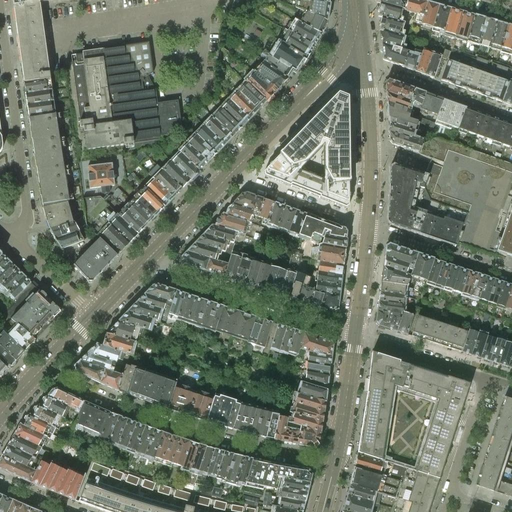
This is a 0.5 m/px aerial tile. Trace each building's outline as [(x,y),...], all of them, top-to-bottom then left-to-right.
[(12,0),(13,7),(15,7),(15,9),(13,9),(20,58),(21,63),(47,60),(47,54),(46,47),(40,3),(55,0),(12,0)] [(329,4),(306,1),(299,0),(296,0),(295,8),(305,10),(305,12),(326,22),(329,4)] [(375,0),(376,3),(380,4),(400,10),(404,11),(407,0),(375,0)] [(426,3),(417,0),(407,0),(404,11),(416,14),(414,22),(420,24),(426,3)] [(426,3),(420,24),(419,29),(423,31),(425,26),(432,28),(438,6),(426,3)] [(400,10),(380,4),(377,12),(379,12),(378,17),(381,18),(401,23),(403,19),(398,18),(400,10)] [(450,9),(438,6),(432,28),(439,30),(437,34),(442,36),(443,33),(450,9)] [(462,13),(450,9),(443,33),(450,35),(450,38),(454,39),(455,36),(462,13)] [(326,22),(305,12),(299,24),(321,35),(323,30),(322,30),(326,22)] [(455,36),(454,39),(461,41),(466,43),(467,40),(473,16),(469,15),(466,14),(462,13),(455,36)] [(478,43),(485,19),(473,16),(467,40),(470,41),(478,43)] [(401,23),(381,18),(379,26),(380,26),(379,31),(383,32),(403,37),(404,32),(399,31),(401,23)] [(497,23),(485,19),(478,43),(490,47),(497,23)] [(321,35),(299,24),(295,21),(288,32),(291,34),(314,47),(321,35)] [(507,25),(497,23),(490,47),(489,49),(499,52),(507,25)] [(511,44),(511,26),(507,25),(499,52),(509,55),(511,44)] [(403,37),(383,32),(380,40),(382,40),(381,44),(405,51),(406,47),(401,45),(403,37)] [(421,42),(423,34),(413,32),(412,37),(416,38),(416,41),(421,42)] [(314,47),(291,34),(288,38),(286,36),(281,43),(307,59),(314,47)] [(307,59),(281,43),(278,41),(264,63),(265,64),(288,79),(288,78),(292,72),(296,74),(302,64),(303,65),(307,59)] [(82,52),(82,54),(76,55),(76,61),(72,62),(80,122),(79,122),(80,129),(83,129),(86,151),(162,140),(161,136),(167,136),(180,123),(177,101),(157,104),(155,90),(154,90),(147,76),(153,73),(148,43),(82,52)] [(408,52),(405,51),(381,44),(383,61),(403,68),(408,52)] [(421,56),(408,52),(403,68),(415,72),(421,56)] [(422,52),(421,56),(415,72),(424,75),(431,56),(422,52)] [(431,56),(424,75),(433,79),(440,59),(431,56)] [(47,60),(21,63),(24,83),(50,80),(47,60)] [(447,63),(440,81),(450,85),(457,65),(447,61),(447,63)] [(288,79),(265,64),(258,71),(256,68),(253,72),(277,91),(288,79)] [(457,65),(450,85),(461,88),(468,69),(457,65)] [(468,69),(461,88),(471,92),(478,72),(468,69)] [(277,91),(253,72),(250,76),(252,78),(246,84),(265,102),(277,91)] [(478,72),(471,92),(481,96),(488,76),(478,72)] [(488,76),(481,96),(491,99),(498,79),(488,76)] [(498,79),(491,99),(501,103),(508,83),(498,79)] [(50,80),(24,83),(24,84),(25,95),(52,91),(51,80),(50,80)] [(388,81),(385,83),(386,94),(410,102),(414,90),(388,81)] [(265,102),(246,84),(244,82),(235,90),(237,92),(257,111),(265,102)] [(511,104),(511,84),(508,83),(501,103),(511,106),(511,104)] [(257,111),(237,92),(235,90),(233,88),(230,91),(233,93),(234,95),(229,100),(249,119),(257,111)] [(419,111),(425,94),(414,90),(410,102),(414,104),(412,108),(419,111)] [(52,91),(25,95),(27,106),(53,102),(52,91)] [(410,102),(386,94),(386,103),(411,111),(412,108),(414,104),(410,102)] [(436,118),(442,100),(425,94),(419,111),(436,118)] [(338,96),(264,172),(265,177),(344,208),(348,206),(347,99),(338,96)] [(249,119),(229,100),(228,99),(224,102),(226,104),(221,109),(241,128),(249,119)] [(443,127),(451,103),(442,100),(436,118),(434,124),(443,127)] [(53,102),(27,106),(28,117),(55,113),(53,102)] [(412,112),(411,111),(386,103),(387,108),(385,113),(387,113),(408,120),(409,121),(412,112)] [(465,108),(451,103),(443,127),(450,130),(451,127),(458,130),(465,108)] [(241,128),(221,109),(219,107),(216,111),(218,113),(213,118),(232,137),(241,128)] [(475,136),(483,115),(465,108),(458,130),(475,136)] [(408,120),(387,113),(385,113),(387,118),(388,123),(416,132),(425,135),(425,132),(416,129),(416,128),(418,129),(420,128),(420,126),(419,124),(415,123),(411,122),(409,121),(408,120)] [(55,115),(29,119),(30,128),(34,127),(35,132),(31,133),(31,134),(35,134),(36,139),(32,139),(33,148),(60,144),(55,115)] [(492,142),(499,121),(483,115),(475,136),(492,142)] [(232,137),(213,118),(211,116),(208,119),(210,121),(204,127),(224,145),(232,137)] [(509,148),(511,139),(511,125),(499,121),(492,142),(509,148)] [(416,132),(388,123),(388,128),(387,132),(389,133),(388,133),(415,141),(416,137),(415,136),(416,132)] [(224,145),(204,127),(202,125),(199,128),(201,130),(196,135),(216,154),(224,145)] [(216,154),(196,135),(194,133),(191,137),(193,139),(188,144),(208,163),(216,154)] [(423,139),(416,137),(415,141),(388,133),(389,133),(389,141),(391,144),(419,153),(423,139)] [(208,163),(188,144),(186,142),(182,145),(184,147),(179,152),(181,154),(199,171),(208,163)] [(60,144),(33,148),(34,156),(38,156),(39,161),(35,161),(35,163),(39,162),(40,167),(36,168),(38,177),(64,173),(60,144)] [(429,173),(439,176),(433,192),(471,205),(468,213),(458,243),(499,256),(500,253),(496,252),(488,249),(511,182),(511,173),(448,151),(442,167),(429,163),(426,172),(429,173)] [(199,171),(181,154),(176,159),(173,157),(170,160),(172,163),(190,181),(199,171)] [(190,181),(172,163),(166,169),(164,166),(160,170),(162,171),(182,190),(190,181)] [(111,165),(87,167),(89,188),(100,187),(101,193),(108,192),(108,186),(113,186),(111,165)] [(390,167),(389,176),(416,183),(419,174),(393,165),(390,167)] [(162,171),(157,177),(154,180),(173,199),(182,190),(162,171)] [(424,188),(427,177),(428,177),(429,173),(426,172),(424,171),(422,175),(419,174),(416,183),(414,192),(422,194),(423,189),(424,188)] [(64,173),(38,177),(39,185),(42,184),(43,189),(40,190),(40,191),(43,190),(44,196),(41,196),(42,205),(69,201),(64,173)] [(416,183),(389,176),(389,186),(414,192),(416,183)] [(173,199),(154,180),(148,186),(146,184),(143,188),(147,192),(164,208),(173,199)] [(422,194),(414,192),(389,186),(388,197),(418,203),(422,194)] [(418,235),(430,200),(424,188),(423,189),(422,194),(418,203),(416,209),(415,212),(413,221),(409,232),(418,235)] [(116,199),(121,193),(117,189),(115,192),(113,196),(116,199)] [(147,192),(144,195),(140,191),(136,195),(158,215),(164,208),(147,192)] [(242,195),(233,204),(258,213),(263,200),(246,194),(242,195)] [(158,215),(136,195),(133,198),(137,202),(134,205),(151,221),(158,215)] [(129,244),(110,226),(99,215),(106,209),(109,206),(99,197),(85,198),(88,225),(98,234),(99,233),(120,254),(129,244)] [(418,203),(388,197),(388,206),(415,212),(416,209),(418,203)] [(274,204),(263,200),(258,213),(256,217),(263,219),(260,224),(265,226),(274,204)] [(427,238),(435,215),(439,203),(430,200),(418,235),(427,238)] [(151,221),(134,205),(130,201),(123,208),(128,212),(145,228),(151,221)] [(69,202),(43,208),(45,217),(46,219),(72,213),(69,202)] [(435,215),(427,238),(436,241),(447,206),(439,203),(435,215)] [(228,210),(226,215),(251,224),(254,216),(256,217),(258,213),(233,204),(228,210)] [(276,230),(285,208),(274,204),(265,226),(276,230)] [(415,212),(388,206),(387,215),(413,221),(415,212)] [(445,244),(453,221),(457,209),(447,206),(436,241),(445,244)] [(145,228),(128,212),(123,208),(120,212),(121,213),(118,216),(138,235),(145,228)] [(287,235),(296,212),(285,208),(276,230),(287,235)] [(138,235),(118,216),(116,214),(114,217),(106,209),(99,215),(110,226),(129,244),(138,235)] [(457,209),(453,221),(445,244),(454,247),(455,247),(456,242),(458,243),(468,213),(457,209)] [(297,239),(307,216),(296,212),(287,235),(297,239)] [(72,213),(46,219),(49,230),(74,222),(72,213)] [(217,220),(215,226),(240,234),(244,236),(247,228),(249,229),(251,224),(226,215),(223,214),(217,220)] [(413,221),(387,215),(387,223),(389,225),(409,232),(413,221)] [(313,234),(319,220),(307,216),(297,239),(314,245),(315,243),(309,241),(310,241),(313,234)] [(496,252),(500,253),(511,257),(511,217),(509,216),(496,252)] [(347,233),(346,231),(345,230),(319,220),(313,234),(346,242),(347,233)] [(74,222),(49,230),(54,240),(78,232),(74,222)] [(239,238),(240,234),(215,226),(215,227),(212,226),(204,234),(233,244),(235,237),(239,238)] [(78,232),(54,240),(61,250),(83,241),(78,232)] [(92,232),(83,241),(87,245),(97,236),(92,232)] [(234,244),(233,244),(204,234),(196,242),(223,252),(224,252),(230,254),(234,244)] [(345,249),(346,242),(313,234),(310,241),(309,241),(315,243),(319,245),(321,245),(345,249)] [(92,282),(117,256),(99,238),(88,249),(81,257),(78,260),(73,255),(69,260),(73,266),(88,282),(92,282)] [(188,251),(211,259),(215,260),(217,254),(221,256),(223,252),(196,242),(188,251)] [(345,249),(321,245),(320,254),(344,258),(345,249)] [(417,255),(388,246),(388,245),(385,246),(385,247),(385,248),(384,259),(410,267),(413,268),(417,255)] [(188,251),(180,259),(181,263),(207,271),(211,259),(188,251)] [(297,271),(302,255),(293,252),(286,273),(295,276),(297,271)] [(231,256),(228,265),(224,277),(234,280),(242,255),(238,254),(237,258),(231,256)] [(344,258),(320,254),(319,263),(343,267),(344,258)] [(242,255),(234,280),(244,283),(251,262),(245,261),(246,257),(242,255)] [(425,283),(433,260),(417,255),(413,268),(410,277),(410,278),(425,283)] [(0,272),(9,263),(2,256),(0,257),(0,272)] [(228,265),(215,260),(211,259),(207,271),(224,277),(228,265)] [(410,267),(384,259),(383,268),(407,276),(410,267)] [(443,264),(433,260),(425,283),(436,287),(443,264)] [(251,262),(244,283),(253,286),(260,264),(251,262)] [(9,263),(0,272),(0,285),(0,286),(16,270),(9,263)] [(343,267),(319,263),(318,272),(342,276),(343,267)] [(260,264),(253,286),(263,289),(270,267),(260,264)] [(451,266),(443,264),(436,287),(444,289),(451,266)] [(459,269),(451,266),(444,289),(451,292),(459,269)] [(286,273),(270,267),(263,289),(279,294),(286,273)] [(407,276),(383,268),(382,273),(380,273),(380,277),(382,277),(381,283),(398,286),(406,289),(410,278),(410,277),(407,276)] [(468,272),(459,269),(451,292),(460,295),(468,272)] [(16,270),(0,286),(4,290),(1,293),(4,296),(23,277),(16,270)] [(297,300),(305,276),(306,274),(297,271),(295,276),(288,297),(297,300)] [(342,276),(318,272),(316,282),(341,286),(342,276)] [(477,275),(468,272),(460,295),(469,298),(477,275)] [(288,297),(295,276),(286,273),(279,294),(288,297)] [(486,278),(477,275),(469,298),(479,301),(486,278)] [(305,276),(297,300),(309,304),(313,290),(309,289),(307,288),(309,280),(310,278),(305,276)] [(23,277),(4,296),(8,300),(11,296),(15,300),(31,284),(23,277)] [(494,281),(486,278),(479,301),(487,303),(494,281)] [(504,284),(494,281),(487,303),(496,306),(504,284)] [(339,296),(341,286),(316,282),(314,290),(314,291),(322,293),(339,296)] [(419,293),(412,290),(406,289),(398,286),(381,283),(381,285),(379,286),(379,290),(380,291),(380,293),(404,296),(417,300),(419,293)] [(47,325),(59,312),(60,313),(60,312),(31,284),(15,300),(3,313),(11,320),(32,338),(46,323),(47,325)] [(511,287),(511,286),(504,284),(496,306),(505,309),(511,287)] [(144,296),(166,303),(171,304),(175,292),(157,286),(153,287),(144,296)] [(318,307),(322,293),(314,291),(314,290),(313,290),(309,304),(318,307)] [(175,323),(177,318),(184,295),(175,292),(171,304),(172,305),(168,315),(167,320),(175,323)] [(337,310),(339,296),(322,293),(318,307),(334,312),(337,310)] [(403,304),(404,296),(380,293),(379,296),(378,302),(402,306),(403,304)] [(194,298),(184,295),(177,318),(186,321),(194,298)] [(144,296),(137,304),(161,312),(161,311),(163,312),(166,303),(144,296)] [(203,301),(194,298),(186,321),(196,324),(203,301)] [(213,304),(203,301),(196,324),(205,327),(213,304)] [(401,314),(402,306),(378,302),(378,305),(377,312),(393,314),(401,315),(401,314)] [(137,304),(128,313),(158,322),(161,312),(137,304)] [(223,307),(213,304),(205,327),(215,331),(215,330),(223,307)] [(415,308),(403,304),(402,306),(401,314),(412,317),(415,308)] [(238,313),(223,307),(215,330),(231,335),(238,313)] [(0,330),(1,331),(4,329),(8,333),(12,329),(8,324),(11,320),(3,313),(0,310),(0,330)] [(378,326),(386,328),(407,335),(412,317),(401,314),(401,315),(393,314),(377,312),(375,322),(378,326)] [(156,326),(158,322),(128,313),(118,323),(143,330),(148,332),(151,325),(156,326)] [(255,318),(238,313),(231,335),(248,341),(255,318)] [(417,316),(411,336),(436,344),(442,324),(417,316)] [(263,320),(255,318),(248,341),(256,343),(263,320)] [(35,340),(32,338),(11,320),(8,324),(12,329),(8,333),(4,329),(1,331),(3,333),(23,353),(24,352),(27,352),(27,350),(32,344),(34,344),(34,341),(35,340)] [(272,323),(263,320),(256,343),(265,346),(272,323)] [(139,345),(143,330),(118,323),(113,328),(110,329),(108,331),(108,334),(107,334),(107,335),(136,344),(139,345)] [(467,332),(442,324),(436,344),(461,352),(467,332)] [(286,328),(277,325),(270,348),(279,350),(286,328)] [(294,331),(286,328),(279,350),(287,353),(294,331)] [(478,333),(468,330),(468,332),(467,332),(461,352),(471,356),(478,333)] [(304,333),(294,331),(287,353),(297,356),(298,351),(304,333)] [(23,353),(3,333),(0,335),(0,347),(15,362),(16,361),(18,360),(20,359),(21,357),(20,357),(23,353)] [(312,353),(317,338),(304,333),(298,351),(305,352),(312,353)] [(478,333),(471,356),(480,358),(487,336),(478,333)] [(133,357),(136,344),(107,335),(106,337),(105,336),(104,340),(105,340),(103,346),(103,347),(124,354),(133,357)] [(487,336),(480,358),(489,361),(496,339),(487,336)] [(330,342),(317,338),(312,353),(331,357),(333,345),(330,342)] [(496,339),(489,361),(498,364),(505,342),(496,339)] [(511,344),(505,342),(498,364),(507,367),(511,352),(511,344)] [(124,354),(103,347),(103,346),(97,344),(88,354),(114,362),(117,363),(118,360),(122,361),(124,354)] [(15,362),(0,347),(0,363),(7,371),(15,362)] [(330,366),(331,357),(312,353),(305,352),(305,356),(304,355),(303,361),(304,361),(304,363),(330,366)] [(439,479),(467,390),(469,385),(379,356),(371,353),(370,369),(367,394),(357,455),(385,463),(405,469),(406,469),(439,479)] [(79,363),(104,370),(111,373),(114,362),(88,354),(79,363)] [(104,370),(79,363),(74,367),(75,372),(87,378),(100,383),(104,370)] [(328,376),(330,366),(304,363),(303,372),(306,372),(306,373),(328,376)] [(126,365),(125,368),(122,376),(117,391),(126,394),(134,370),(135,368),(131,366),(131,367),(126,365)] [(122,376),(111,373),(104,370),(100,383),(103,385),(117,391),(122,376)] [(134,370),(126,394),(136,398),(144,373),(134,370)] [(144,373),(136,398),(147,402),(155,377),(144,373)] [(328,376),(306,373),(304,384),(326,391),(328,376)] [(155,377),(147,402),(158,407),(166,380),(155,377)] [(166,380),(158,407),(167,410),(174,388),(176,384),(166,380)] [(326,391),(304,384),(300,383),(298,392),(296,392),(295,394),(325,403),(326,391)] [(180,390),(174,388),(167,410),(186,416),(193,394),(188,393),(190,388),(181,386),(180,390)] [(47,397),(66,407),(69,408),(74,398),(56,389),(53,390),(47,397)] [(199,396),(193,394),(186,416),(207,423),(207,422),(206,422),(212,401),(207,399),(209,395),(200,392),(199,396)] [(325,403),(295,394),(292,393),(290,398),(295,400),(294,404),(296,406),(323,413),(325,403)] [(213,397),(212,401),(206,422),(207,422),(207,423),(214,425),(214,424),(232,430),(239,406),(240,406),(241,403),(215,395),(214,397),(213,397)] [(66,407),(47,397),(44,398),(43,401),(43,404),(44,404),(42,408),(41,408),(64,419),(69,408),(66,407)] [(499,481),(511,442),(511,438),(511,399),(504,397),(504,398),(505,398),(477,486),(495,492),(499,481)] [(83,402),(74,398),(69,408),(75,411),(74,413),(78,415),(83,402)] [(83,402),(78,415),(71,430),(75,431),(76,429),(81,431),(82,428),(92,406),(83,402)] [(64,419),(41,408),(42,408),(38,406),(35,408),(34,411),(34,413),(34,414),(35,414),(33,417),(33,418),(51,427),(55,428),(59,430),(61,426),(64,419)] [(82,428),(81,431),(80,433),(85,435),(86,433),(91,435),(92,432),(101,410),(92,406),(82,428)] [(239,406),(232,430),(241,432),(248,408),(240,406),(239,406)] [(323,413),(296,406),(295,410),(289,409),(288,414),(294,415),(321,423),(323,413)] [(248,408),(241,432),(249,434),(255,410),(248,408)] [(92,432),(91,435),(90,437),(94,439),(99,441),(101,436),(109,413),(101,410),(92,432)] [(255,410),(249,434),(257,436),(263,412),(255,410)] [(272,414),(263,412),(257,436),(266,438),(272,414)] [(109,413),(101,436),(99,441),(98,441),(103,443),(107,445),(109,442),(118,417),(109,413)] [(272,414),(266,438),(273,440),(278,415),(272,414)] [(55,428),(51,427),(33,418),(33,417),(29,415),(29,416),(26,417),(25,420),(25,423),(26,423),(24,426),(24,427),(45,437),(47,439),(49,440),(52,434),(55,428)] [(294,415),(292,419),(287,418),(287,419),(286,422),(300,427),(320,433),(321,423),(294,415)] [(118,417),(109,442),(107,445),(112,447),(116,448),(117,445),(127,420),(124,419),(118,417)] [(278,417),(273,440),(282,442),(285,427),(286,422),(287,419),(278,417)] [(135,423),(127,420),(117,445),(116,448),(125,452),(126,448),(135,423)] [(135,423),(126,448),(125,452),(130,454),(134,455),(145,427),(135,423)] [(24,427),(24,426),(20,425),(14,435),(39,447),(42,448),(44,444),(47,439),(45,437),(24,427)] [(143,460),(153,430),(145,427),(134,455),(133,458),(138,460),(138,458),(143,460)] [(299,430),(285,427),(282,442),(294,444),(296,445),(299,430)] [(300,427),(299,430),(296,445),(314,448),(317,446),(320,433),(300,427)] [(150,465),(152,463),(162,433),(153,430),(143,460),(142,463),(150,465)] [(162,433),(152,463),(161,465),(162,462),(171,436),(162,433)] [(39,447),(14,435),(8,446),(33,457),(36,458),(42,448),(39,447)] [(180,439),(171,436),(162,462),(161,465),(165,467),(166,464),(171,465),(180,439)] [(189,442),(180,439),(171,465),(170,468),(175,470),(176,467),(180,468),(189,442)] [(198,445),(189,442),(180,468),(179,471),(184,472),(185,470),(189,471),(198,445)] [(192,490),(206,447),(198,445),(189,471),(184,488),(192,490)] [(33,457),(8,446),(2,456),(31,468),(36,458),(33,457)] [(52,452),(57,455),(60,448),(55,446),(52,452)] [(206,474),(214,450),(206,447),(192,490),(200,493),(206,474)] [(223,452),(214,450),(206,474),(216,476),(223,452)] [(232,455),(223,452),(216,476),(214,482),(224,484),(225,481),(232,455)] [(244,458),(232,455),(225,481),(236,485),(244,458)] [(354,468),(382,477),(385,478),(400,482),(401,481),(405,469),(385,463),(357,455),(356,460),(355,463),(354,468)] [(37,470),(31,468),(2,456),(0,459),(0,469),(30,483),(37,470)] [(253,460),(246,458),(244,458),(236,485),(235,488),(239,489),(241,484),(245,485),(253,460)] [(262,462),(253,460),(245,485),(253,487),(262,462)] [(39,487),(50,465),(41,461),(37,470),(30,483),(39,487)] [(94,461),(91,468),(108,474),(110,467),(94,461)] [(47,490),(59,467),(59,466),(51,462),(50,464),(50,465),(39,487),(47,490)] [(270,464),(262,462),(253,487),(272,490),(276,477),(279,465),(270,464)] [(309,471),(279,465),(276,477),(280,478),(309,484),(311,474),(309,471)] [(56,493),(67,471),(67,470),(59,466),(59,467),(47,490),(56,493)] [(67,470),(67,471),(56,493),(64,497),(76,473),(76,472),(68,468),(67,470)] [(112,468),(110,475),(121,479),(124,472),(112,468)] [(400,482),(382,477),(354,468),(349,486),(387,497),(395,500),(400,482)] [(433,497),(439,479),(406,469),(400,487),(433,497)] [(74,501),(84,477),(84,476),(84,475),(76,472),(76,473),(64,497),(74,501)] [(128,474),(125,481),(137,485),(139,478),(128,474)] [(309,484),(280,478),(278,487),(306,493),(309,484)] [(87,479),(78,502),(95,508),(105,511),(194,511),(193,511),(194,509),(185,506),(184,509),(168,505),(160,503),(152,501),(144,498),(136,496),(128,493),(120,490),(112,488),(104,485),(87,479)] [(144,479),(141,487),(152,491),(155,484),(144,479)] [(511,484),(499,481),(495,492),(511,497),(511,484)] [(159,485),(157,492),(168,496),(171,488),(159,485)] [(387,497),(349,486),(347,496),(378,504),(380,500),(385,502),(387,497)] [(306,493),(278,487),(275,497),(277,497),(304,503),(306,493)] [(404,511),(428,511),(433,497),(400,487),(393,509),(404,511)] [(211,495),(220,498),(222,490),(213,488),(211,495)] [(244,488),(243,494),(262,499),(264,493),(244,488)] [(175,489),(173,497),(188,502),(190,494),(175,489)] [(264,492),(262,505),(269,506),(271,493),(264,492)] [(195,496),(193,503),(208,507),(210,499),(195,496)] [(377,511),(379,505),(378,504),(347,496),(342,511),(377,511)] [(0,511),(6,511),(12,501),(3,497),(0,503),(0,511)] [(242,497),(241,503),(257,507),(259,501),(242,497)] [(301,511),(304,503),(277,497),(275,508),(296,511),(301,511)] [(6,511),(20,511),(23,506),(12,501),(6,511)] [(215,501),(213,508),(224,511),(226,503),(215,501)]
